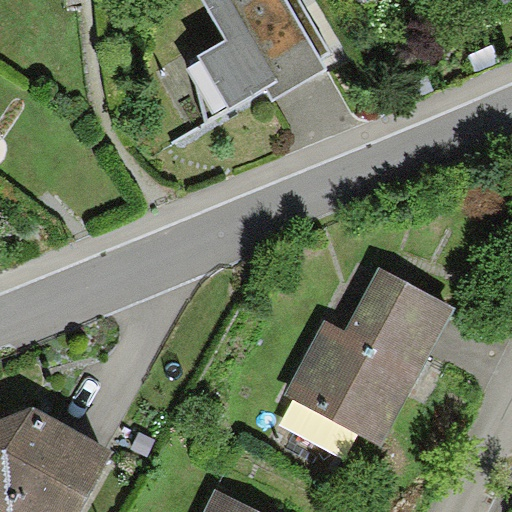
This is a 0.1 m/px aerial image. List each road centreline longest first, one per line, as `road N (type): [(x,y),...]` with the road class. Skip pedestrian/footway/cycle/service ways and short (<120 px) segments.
road 1 (residential): [(0,313),(511,108)]
road 2 (residential): [(511,398),(453,511)]
